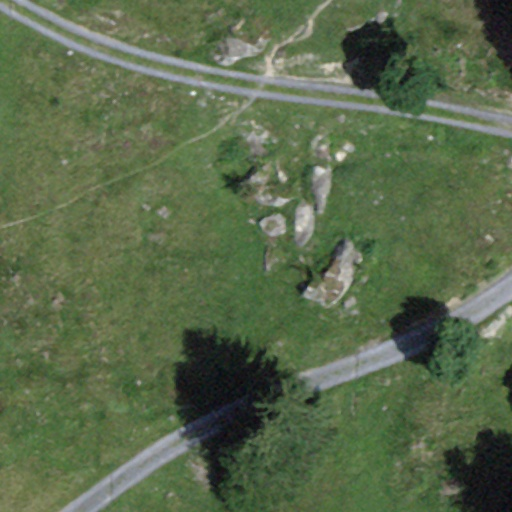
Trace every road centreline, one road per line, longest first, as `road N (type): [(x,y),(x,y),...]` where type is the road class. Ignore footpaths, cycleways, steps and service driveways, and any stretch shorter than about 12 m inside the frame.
road 1 (track): [(6,0),(145,63),(511,129)]
road 2 (track): [(511,287),(422,339),(228,412),(75,511)]
